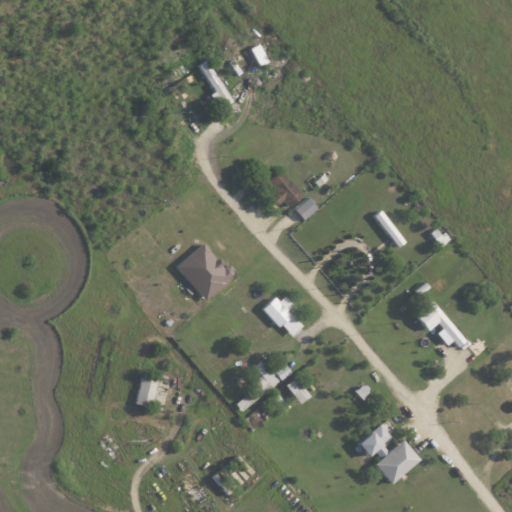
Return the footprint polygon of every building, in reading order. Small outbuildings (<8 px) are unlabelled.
[(194,64),(208,91),(206,92),(214,109),(227,103),(205,58),(194,64)] [(272,193),(267,197),(274,205),(279,200),(284,206),(299,193),(276,168),(261,181),(272,193)] [(289,209),(299,219),(312,207),(303,197),(289,209)] [(368,215),(393,247),(400,241),(375,209),(368,215)] [(425,232),(436,246),(444,240),(433,225),(425,232)] [(170,265),(198,300),(228,276),(199,241),(170,265)] [(285,337),(297,325),(282,309),(288,304),(276,292),(259,309),(285,337)] [(453,347),(460,340),(426,299),(408,314),(421,330),(431,322),(436,328),(431,332),(441,345),(447,340),(453,347)] [(281,363),(268,372),(263,365),(261,367),(257,361),(252,365),(267,387),(288,372),(281,363)] [(146,407),(153,378),(137,374),(129,402),(146,407)] [(305,396),(291,377),(280,385),(294,403),(305,396)] [(415,459),(398,439),(384,450),(378,443),(387,436),(376,423),(351,443),(362,456),(370,450),(376,457),(369,464),(384,483),(415,459)]
